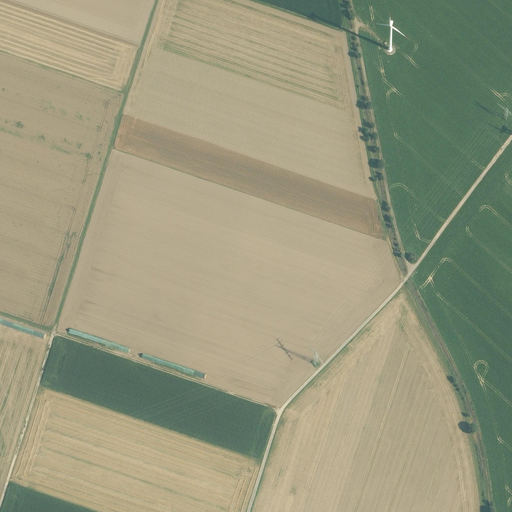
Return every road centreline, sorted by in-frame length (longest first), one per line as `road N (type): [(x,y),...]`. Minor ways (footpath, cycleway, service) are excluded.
road 1 (track): [(4,511),(161,0)]
road 2 (track): [(484,511),(463,402),(389,247),(349,36)]
road 3 (track): [(280,411),(0,317)]
road 4 (track): [(356,37),(392,215),(412,270)]
road 5 (track): [(511,137),(412,270)]
